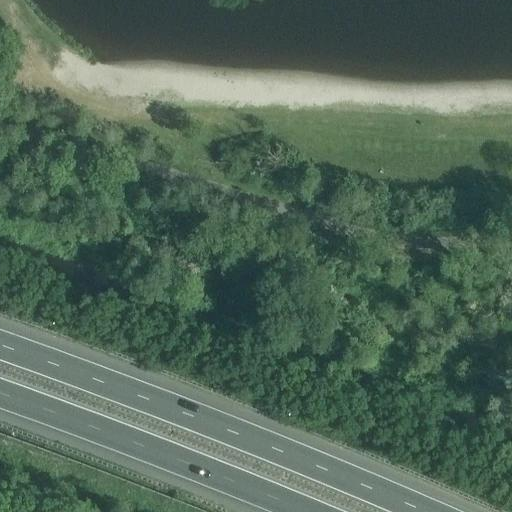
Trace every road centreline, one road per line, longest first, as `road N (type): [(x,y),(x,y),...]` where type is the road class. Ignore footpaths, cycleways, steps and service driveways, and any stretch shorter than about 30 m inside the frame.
road 1 (motorway): [(422,511),(0,345)]
road 2 (motorway): [(0,394),(304,511)]
